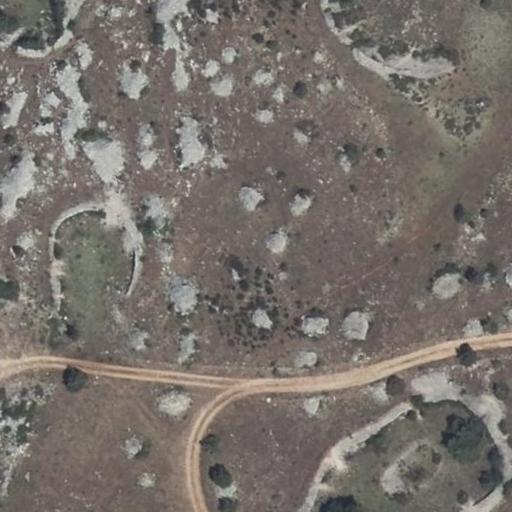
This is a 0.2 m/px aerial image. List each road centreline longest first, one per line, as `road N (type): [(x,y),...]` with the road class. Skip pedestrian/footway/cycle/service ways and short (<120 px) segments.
road 1 (track): [(0,373),(37,363),(254,384),(355,373),(459,333),(511,337)]
road 2 (track): [(254,384),(209,413),(193,465),(211,511)]
